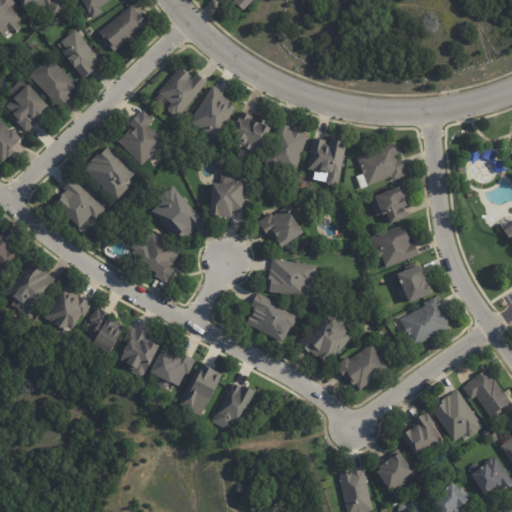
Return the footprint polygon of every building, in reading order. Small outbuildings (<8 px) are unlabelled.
[(15,33),(12,35),(7,29),(2,34),(0,31),(0,0),(13,0),(15,2),(10,6),(21,19),(16,22),(21,28),(15,33)] [(62,0),(67,8),(53,16),(46,4),(35,10),(31,2),(22,7),(18,0),(62,0)] [(107,0),(109,2),(99,7),(102,12),(92,18),(81,0),(107,0)] [(253,0),(243,11),(239,6),(237,8),(231,2),(233,0),(253,0)] [(133,7),(139,14),(140,13),(146,21),(143,23),(146,25),(140,30),(139,28),(136,30),(138,33),(113,52),(109,47),(111,45),(107,40),(106,42),(98,32),(132,5),(133,7)] [(91,49),(103,64),(98,67),(99,68),(93,73),(92,71),(83,78),(74,67),(73,67),(66,58),(67,57),(62,51),(66,49),(60,42),(75,29),(91,49)] [(69,92),(66,95),(68,97),(58,106),(28,76),(48,56),(76,85),(69,92)] [(188,74),(190,76),(189,78),(192,80),(197,74),(207,82),(178,117),(174,114),(172,114),(168,111),(168,108),(171,104),(158,93),(180,67),(188,74)] [(40,112),(35,117),(34,116),(38,121),(26,132),(17,122),(18,121),(12,114),(13,112),(7,105),(14,99),(12,98),(27,84),(46,105),(40,110),(41,111),(40,112)] [(216,87),(225,93),(224,96),(231,100),(230,102),(237,107),(217,138),(191,122),(214,85),(216,87)] [(156,148),(150,154),(152,156),(141,166),(118,142),(123,137),(122,136),(130,129),(132,131),(134,129),(129,123),(139,114),(143,110),(153,121),(148,126),(151,130),(153,129),(164,141),(156,148)] [(243,112),(249,115),(247,118),(258,122),(260,118),(273,123),(259,154),(242,147),(239,148),(234,145),(232,141),(231,141),(234,136),(232,135),(236,126),(234,125),(240,111),(243,112)] [(0,120),(9,130),(10,130),(11,129),(19,137),(9,148),(13,151),(2,162),(0,160),(0,120)] [(282,124),(295,128),(294,131),(308,136),(296,171),(266,160),(279,123),(282,124)] [(316,138),(326,140),(326,143),(329,144),(330,139),(346,142),(338,185),(335,185),(334,186),(330,186),(328,185),(327,183),(326,183),(327,173),(321,172),(319,173),(316,173),(314,172),(313,170),(307,169),(313,138),(316,138)] [(397,152),(394,153),(396,159),(401,157),(408,175),(393,181),(392,177),(361,189),(357,176),(363,174),(357,158),(392,144),(392,143),(394,143),(397,152)] [(129,180),(128,181),(126,178),(122,182),(128,188),(117,201),(84,170),(91,162),(90,161),(99,152),(101,153),(107,147),(135,173),(129,180)] [(235,179),(239,179),(240,181),(247,181),(244,212),(231,211),(230,218),(217,217),(217,216),(209,215),(212,183),(220,183),(221,173),(236,175),(235,179)] [(91,196),(105,210),(96,219),(92,215),(80,228),(55,204),(61,197),(60,197),(65,191),(62,188),(72,178),(91,196)] [(410,203),(410,204),(403,207),(407,217),(390,224),(386,213),(382,215),(381,214),(376,216),(371,202),(376,200),(374,196),(403,185),(410,203)] [(183,199),(202,220),(192,228),(194,230),(187,237),(185,235),(180,240),(177,236),(174,238),(151,212),(162,202),(159,198),(161,197),(162,194),(165,192),(168,191),(173,186),(177,191),(176,191),(183,199)] [(299,235),(280,248),(275,240),(274,241),(270,235),(267,237),(259,225),(261,224),(259,221),(271,213),(273,216),(286,207),(303,233),(299,235)] [(511,240),(511,241),(500,224),(511,216),(511,240)] [(408,234),(411,244),(414,243),(419,255),(386,268),(382,258),(380,258),(371,238),(404,225),(408,234)] [(170,264),(168,267),(174,270),(167,283),(154,276),(156,273),(151,271),(148,276),(137,270),(141,262),(136,259),(140,252),(142,253),(146,247),(144,246),(151,233),(180,250),(172,265),(170,264)] [(5,238),(20,251),(0,273),(0,235),(1,234),(5,238)] [(295,262),(317,266),(314,282),(307,281),(306,287),(308,288),(308,290),(313,291),(312,298),(269,292),(271,280),(268,279),(269,270),(270,270),(272,259),(295,262)] [(37,270),(38,270),(40,268),(48,274),(58,281),(30,318),(15,307),(19,302),(13,298),(11,298),(6,294),(29,263),(37,270)] [(419,267),(425,282),(426,281),(431,293),(409,303),(406,297),(401,299),(397,289),(402,287),(398,279),(399,279),(397,274),(418,265),(419,267)] [(72,292),(78,296),(79,296),(91,304),(91,305),(93,306),(85,319),(81,316),(73,329),(69,326),(65,333),(50,323),(50,322),(44,318),(65,287),(72,292)] [(274,304),(297,315),(294,319),(296,323),(295,324),(293,326),(290,327),(283,343),(246,324),(251,314),(251,315),(255,307),(251,305),(257,293),(270,300),(269,301),(274,304)] [(439,302),(442,308),(448,321),(447,322),(450,328),(414,347),(400,319),(426,306),(424,303),(436,297),(438,300),(439,302)] [(102,310),(112,316),(109,322),(113,324),(114,323),(124,329),(108,354),(84,338),(94,323),(90,321),(98,308),(101,310),(101,309),(102,310)] [(347,319),(343,323),(354,334),(347,343),(337,354),(336,354),(326,365),(318,358),(318,359),(311,352),(309,354),(299,344),(328,313),(329,314),(335,308),(347,319)] [(132,328),(136,330),(136,329),(148,335),(147,337),(160,344),(142,379),(131,373),(132,370),(128,368),(129,366),(119,361),(124,353),(123,353),(127,343),(124,341),(131,327),(132,328)] [(352,385),(349,381),(351,380),(349,377),(345,380),(337,368),(338,368),(336,366),(347,358),(349,360),(372,344),(389,370),(360,390),(356,384),(353,386),(352,385)] [(183,353),(194,359),(193,360),(195,361),(188,375),(185,374),(178,388),(170,383),(166,390),(158,386),(161,379),(149,373),(162,348),(171,353),(170,355),(178,359),(182,353),(183,353)] [(202,364),(223,375),(200,417),(179,405),(201,363),(202,364)] [(508,400),(511,405),(505,410),(504,408),(501,410),(502,412),(491,419),(476,397),(471,400),(463,389),(468,385),(467,384),(477,377),(476,376),(484,371),(485,373),(489,370),(494,377),(491,379),(493,381),(495,379),(508,400)] [(234,383),(242,387),(243,385),(255,393),(237,426),(233,424),(229,432),(212,422),(233,383),(234,383)] [(473,412),(483,427),(478,431),(479,432),(470,438),(468,436),(467,437),(466,438),(464,437),(464,436),(454,443),(431,411),(439,405),(438,404),(458,390),(473,412)] [(401,436),(409,430),(410,431),(418,426),(414,420),(424,413),(425,414),(427,412),(435,425),(433,426),(443,440),(416,458),(401,436)] [(496,433),(500,439),(494,443),(490,437),(496,433)] [(511,463),(501,447),(511,439),(511,463)] [(379,462),(398,449),(417,477),(395,492),(393,488),(389,491),(376,473),(379,471),(378,468),(379,468),(376,464),(379,462)] [(511,483),(502,490),(500,487),(496,491),(494,489),(484,496),(471,476),(480,470),(479,469),(480,468),(481,467),(482,468),(487,465),(487,462),(491,459),(493,460),(496,458),(511,480),(511,483)] [(365,477),(373,511),(369,511),(346,511),(340,478),(341,478),(340,475),(364,469),(365,477)] [(467,494),(470,497),(467,500),(468,501),(458,510),(460,511),(436,511),(429,504),(444,491),(444,490),(446,488),(446,489),(452,483),(458,490),(461,487),(467,494)]
